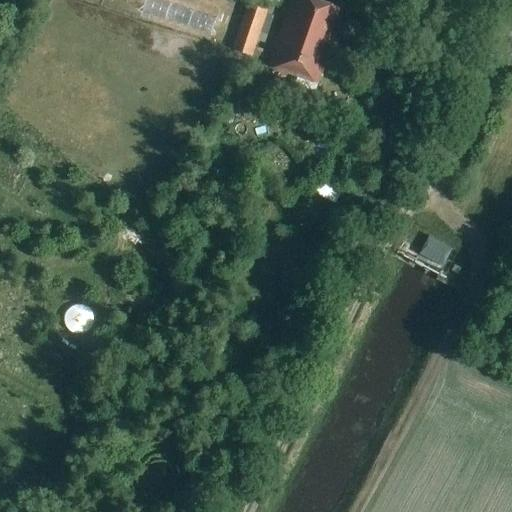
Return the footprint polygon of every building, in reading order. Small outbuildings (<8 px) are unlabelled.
[(342,9),(314,0),(290,0),(268,66),(317,82),(342,9)] [(267,11),(248,4),(232,49),(252,56),(267,11)] [(201,47),(220,56),(234,24),(215,15),(201,47)] [(442,267),(452,248),(428,236),(419,254),(442,267)] [(311,248),(291,241),(288,248),(270,242),(263,263),(281,269),(278,277),(298,284),(311,248)]
